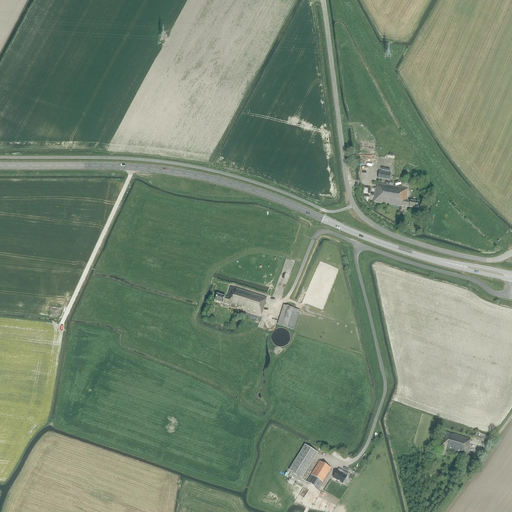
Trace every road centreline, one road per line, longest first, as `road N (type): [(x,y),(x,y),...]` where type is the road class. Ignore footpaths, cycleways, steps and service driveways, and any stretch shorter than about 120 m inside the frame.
road 1 (primary): [(0,165),(192,174),(439,261)]
road 2 (unclassified): [(511,252),(484,260),(442,251),(384,231),(355,209),(322,0)]
road 3 (unclassified): [(348,463),(364,449),(385,390),(355,259),(359,244)]
road 4 (track): [(61,324),(132,167)]
road 5 (unclassified): [(507,296),(359,244)]
